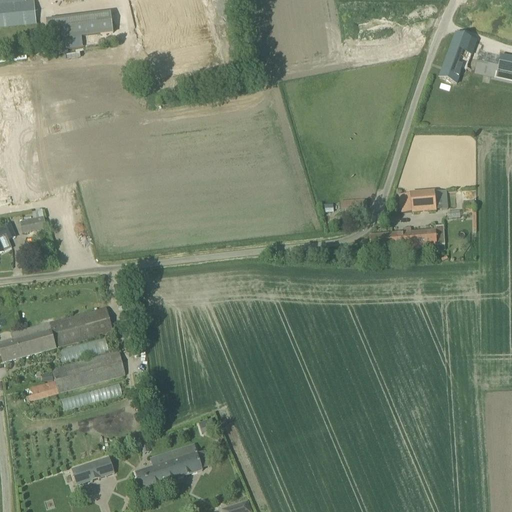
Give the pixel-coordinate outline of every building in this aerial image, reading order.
[(0,0),(0,29),(37,26),(34,3),(27,3),(26,0),(0,0)] [(127,0),(146,78),(218,61),(203,0),(127,0)] [(111,14),(46,22),(48,42),(113,34),(111,14)] [(511,39),(511,23),(502,21),(499,36),(511,39)] [(462,70),(466,72),(476,43),(455,35),(439,79),(456,85),(462,70)] [(511,58),(500,56),(497,71),(511,74),(511,58)] [(18,203),(73,190),(40,59),(3,68),(1,60),(0,60),(0,200),(16,197),(18,203)] [(409,195),(406,196),(399,196),(401,214),(411,214),(436,212),(435,193),(409,195)] [(367,201),(340,203),(341,211),(367,209),(367,201)] [(474,201),(463,202),(464,214),(475,213),(474,201)] [(26,234),(47,230),(43,210),(37,211),(38,219),(24,222),(26,234)] [(0,230),(0,254),(4,253),(3,252),(11,249),(8,241),(15,238),(10,226),(3,229),(0,230)] [(412,256),(411,250),(427,249),(427,247),(436,246),(435,231),(411,233),(410,229),(403,230),(404,234),(370,237),(371,252),(397,249),(398,258),(412,256)] [(12,336),(14,343),(0,346),(0,351),(3,364),(113,334),(106,310),(12,336)] [(62,364),(109,353),(105,339),(85,344),(85,345),(59,352),(62,364)] [(27,403),(125,377),(119,353),(52,371),(55,383),(24,391),(27,403)] [(63,410),(123,396),(120,385),(61,399),(63,410)] [(143,454),(150,452),(149,446),(147,447),(146,442),(141,444),(142,448),(143,454)] [(202,470),(197,454),(194,446),(150,460),(153,469),(135,474),(141,492),(203,472),(202,470)] [(115,475),(109,458),(71,471),(77,487),(115,475)] [(251,511),(248,502),(230,508),(231,511),(251,511)]
